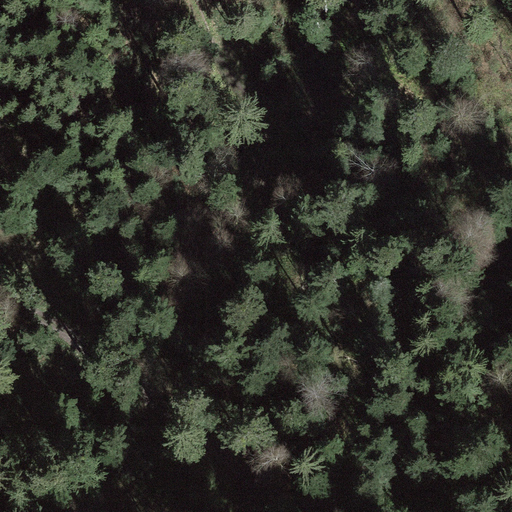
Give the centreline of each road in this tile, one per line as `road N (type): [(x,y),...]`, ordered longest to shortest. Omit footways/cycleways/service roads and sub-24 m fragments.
road 1 (track): [(511,177),(414,101),(375,90),(291,114),(254,102),(217,63),(191,0)]
road 2 (track): [(0,286),(58,318),(259,481),(323,511)]
